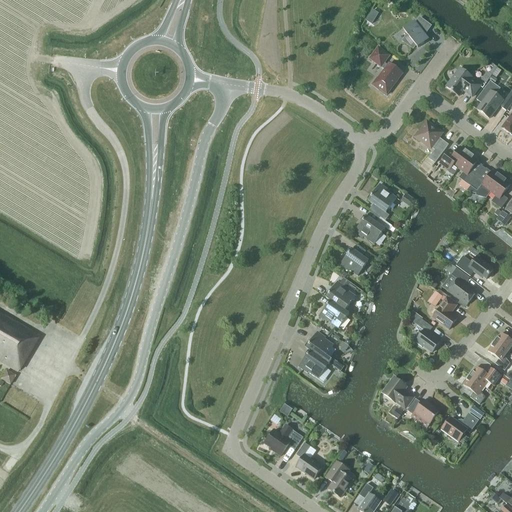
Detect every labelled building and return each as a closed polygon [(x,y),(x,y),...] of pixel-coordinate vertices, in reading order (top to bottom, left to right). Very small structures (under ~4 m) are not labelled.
[(431,27),(419,18),(415,24),(414,23),(403,31),(407,35),(402,42),(413,50),(415,46),(417,49),(428,40),(424,36),(431,27)] [(387,66),(384,63),(389,56),(378,48),(369,59),(384,70),(377,79),(376,79),(371,85),(378,91),(379,90),(387,95),(402,74),(388,64),(387,66)] [(472,98),(480,86),(471,79),(472,78),(459,69),(445,88),(458,97),(463,91),(472,98)] [(480,80),(486,84),(492,76),(486,72),(480,80)] [(489,119),(503,101),(495,95),(500,89),(490,82),(476,100),(481,104),(477,111),(489,119)] [(511,91),(500,107),(506,112),(511,104),(511,91)] [(511,114),(501,129),(511,136),(511,114)] [(441,134),(426,123),(419,134),(417,133),(414,138),(419,142),(420,141),(430,149),(431,148),(434,150),(428,159),(435,164),(448,145),(447,146),(438,139),(441,134)] [(458,169),(469,154),(460,148),(452,159),(446,155),(439,164),(449,171),(453,166),(458,169)] [(470,187),(477,177),(470,172),(478,161),(469,154),(458,169),(463,173),(459,179),(461,180),(470,187)] [(484,182),(477,177),(470,187),(466,192),(476,195),(475,196),(486,199),(490,193),(501,178),(492,172),(484,182)] [(501,178),(490,193),(495,197),(491,202),(500,209),(507,200),(502,196),(510,185),(501,178)] [(461,180),(458,185),(466,192),(470,187),(461,180)] [(386,214),(396,199),(388,193),(388,191),(379,185),(368,201),(373,205),(386,214)] [(409,208),(414,200),(406,194),(400,202),(409,208)] [(373,205),(369,211),(371,212),(379,218),(382,220),(386,214),(373,205)] [(354,233),(362,239),(363,237),(374,245),(384,230),(375,224),(376,222),(379,218),(371,212),(367,218),(366,217),(354,233)] [(503,225),(509,217),(502,212),(496,220),(503,225)] [(392,227),(389,225),(382,220),(379,218),(376,222),(389,231),(392,227)] [(351,250),(340,266),(348,272),(348,270),(357,277),(368,262),(362,257),(366,252),(357,245),(353,251),(351,250)] [(455,259),(453,258),(449,262),(451,264),(461,272),(465,266),(455,259)] [(486,280),(492,271),(489,269),(490,267),(476,258),(468,269),(481,279),(482,278),(486,280)] [(466,306),(475,294),(464,285),(469,279),(456,269),(451,276),(457,280),(448,292),(466,306)] [(345,288),(349,283),(343,279),(339,284),(345,288)] [(344,312),(345,311),(355,297),(344,289),(345,288),(339,284),(337,282),(325,299),(329,301),(330,301),(344,312)] [(438,303),(442,297),(435,292),(431,298),(438,303)] [(452,311),(456,306),(446,298),(439,308),(440,308),(432,319),(448,331),(456,320),(449,314),(451,311),(452,311)] [(349,314),(345,311),(344,312),(330,301),(329,301),(318,317),(326,323),(327,322),(338,329),(349,314)] [(38,337),(0,314),(0,362),(17,372),(38,337)] [(432,353),(440,342),(428,334),(432,328),(421,320),(417,326),(424,331),(415,343),(421,348),(422,346),(432,353)] [(333,346),(324,340),(325,338),(317,333),(305,349),(309,352),(310,352),(328,365),(329,364),(335,369),(339,364),(332,359),(331,360),(326,356),(333,346)] [(494,343),(509,354),(511,349),(511,340),(511,342),(501,334),(497,339),(497,338),(494,343)] [(505,359),(509,354),(494,343),(490,347),(491,347),(488,352),(498,360),(495,365),(504,372),(510,364),(505,359)] [(310,352),(309,352),(298,367),(306,373),(307,372),(318,379),(328,365),(310,352)] [(469,376),(484,387),(487,383),(494,385),(500,378),(490,371),(487,376),(476,368),(472,372),(469,376)] [(9,385),(15,377),(5,371),(0,380),(9,385)] [(480,392),(484,387),(469,376),(465,381),(466,381),(463,386),(473,393),(470,398),(479,405),(485,398),(480,392)] [(405,409),(413,399),(403,391),(406,388),(394,379),(382,394),(394,403),(395,402),(405,409)] [(421,404),(415,400),(407,411),(412,415),(414,413),(429,425),(439,412),(423,401),(421,404)] [(281,412),(288,418),(293,411),(286,405),(281,412)] [(473,407),(469,412),(480,420),(483,415),(473,407)] [(403,413),(397,409),(392,416),(398,420),(403,413)] [(469,434),(478,421),(468,414),(463,422),(461,421),(457,421),(456,423),(450,419),(442,430),(458,442),(466,431),(469,434)] [(303,438),(292,431),(285,426),(279,435),(273,431),(264,444),(275,452),(274,453),(280,457),(288,446),(294,450),(303,438)] [(310,460),(304,456),(310,448),(304,444),(296,456),(301,459),(295,468),(314,480),(322,468),(317,465),(317,464),(317,461),(313,459),(311,460),(310,460)] [(340,499),(352,481),(345,476),(348,471),(336,463),(325,479),(332,484),(328,490),(340,499)] [(382,484),(385,480),(377,474),(374,479),(382,484)] [(359,511),(373,511),(380,502),(369,495),(373,489),(366,485),(359,496),(365,500),(358,511),(359,511)] [(386,497),(393,502),(398,495),(391,490),(386,497)]
